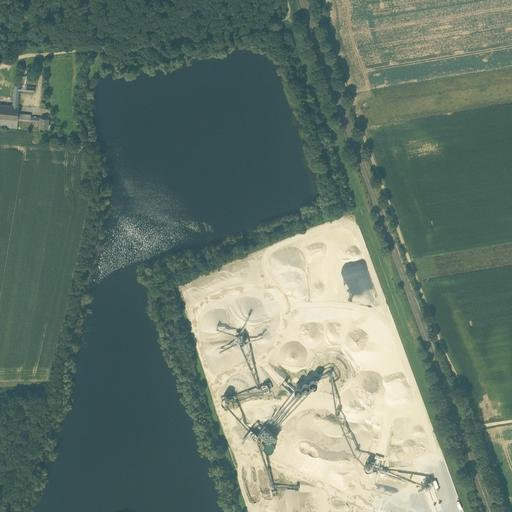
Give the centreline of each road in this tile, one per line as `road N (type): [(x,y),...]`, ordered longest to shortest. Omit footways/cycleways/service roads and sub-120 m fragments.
road 1 (track): [(318,0),(506,511)]
road 2 (track): [(282,17),(298,34),(354,169),(410,333)]
road 3 (unclassified): [(0,62),(294,15)]
